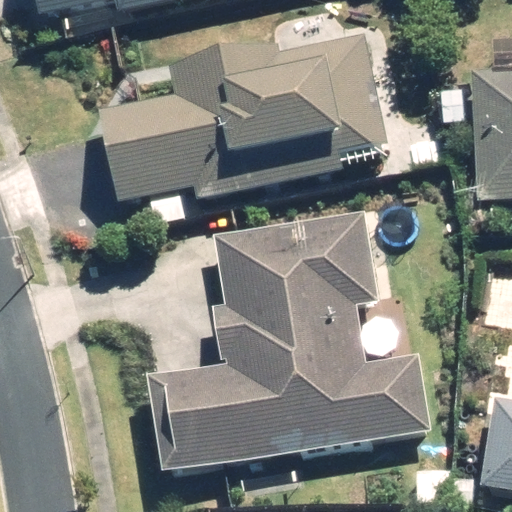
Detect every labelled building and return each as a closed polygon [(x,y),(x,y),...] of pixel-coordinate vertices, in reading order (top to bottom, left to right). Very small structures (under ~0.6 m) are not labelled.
[(227,0),(53,0),(58,20),(131,5),(134,20),(227,0)] [(210,190),(213,209),(405,173),(378,26),(149,69),(156,107),(112,115),(129,206),(210,190)] [(511,79),(483,80),(484,198),(511,197),(511,79)] [(239,501),(307,491),(302,459),(447,438),(436,363),(373,372),(363,308),(389,304),(377,218),(226,240),(248,397),(170,408),(180,476),(234,469),(239,501)] [(511,408),(509,408),(497,489),(511,491),(511,408)]
